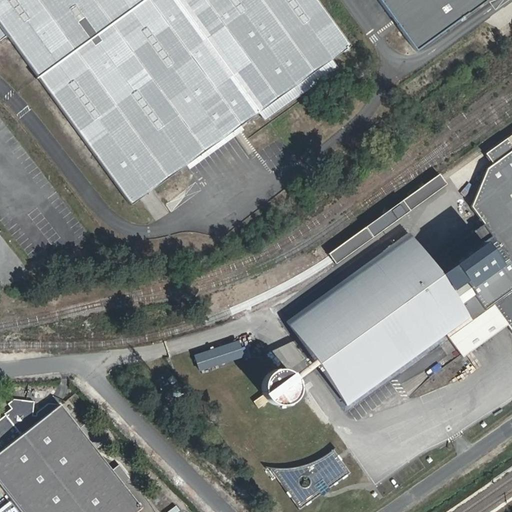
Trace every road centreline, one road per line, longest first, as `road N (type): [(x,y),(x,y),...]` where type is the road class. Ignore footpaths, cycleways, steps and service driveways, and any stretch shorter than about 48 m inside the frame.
road 1 (unclassified): [(0,371),(80,368),(226,511)]
road 2 (unclassified): [(389,511),(511,424)]
